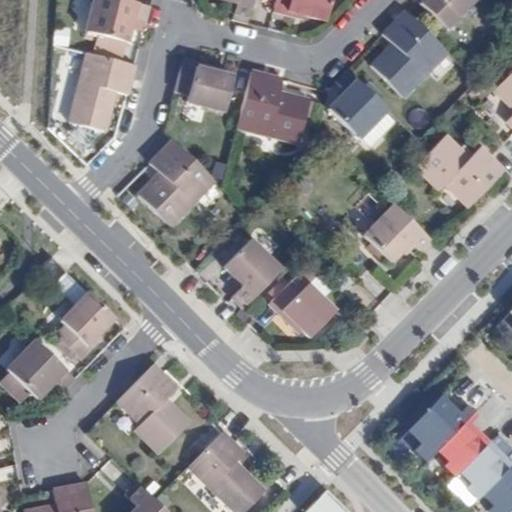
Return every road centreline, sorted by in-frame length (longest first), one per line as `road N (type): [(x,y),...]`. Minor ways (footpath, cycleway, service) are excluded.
road 1 (residential): [(511,229),(371,371),(333,398),(307,404)]
road 2 (residential): [(168,26),(313,56),(340,43),(381,0)]
road 3 (residential): [(69,209),(142,128),(168,26)]
road 4 (residential): [(174,313),(42,450)]
road 5 (residential): [(307,404),(267,395),(174,313)]
road 6 (residential): [(174,313),(69,209)]
road 7 (residential): [(307,404),(318,440),(394,511)]
